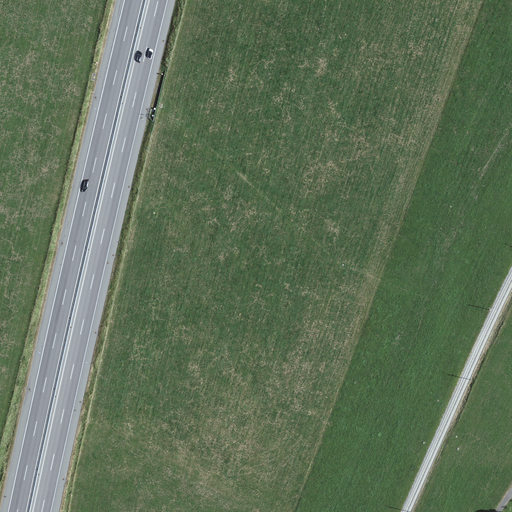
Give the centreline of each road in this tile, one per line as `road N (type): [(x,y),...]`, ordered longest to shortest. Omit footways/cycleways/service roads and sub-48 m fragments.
road 1 (motorway): [(41,511),(158,0)]
road 2 (motorway): [(133,0),(17,511)]
